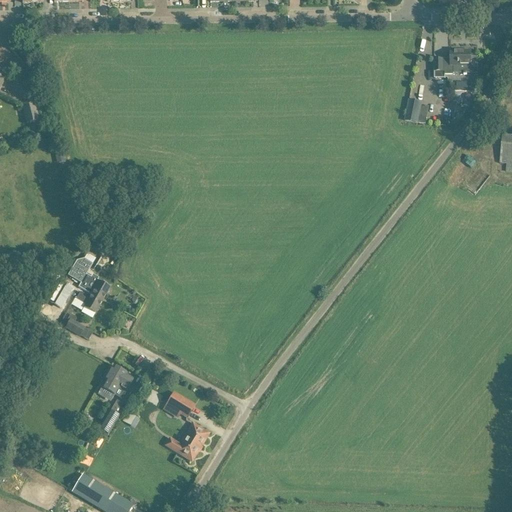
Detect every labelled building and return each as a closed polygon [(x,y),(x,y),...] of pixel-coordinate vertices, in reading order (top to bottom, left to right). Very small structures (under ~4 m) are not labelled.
[(471,68),(471,52),(451,52),(451,61),(443,61),(443,60),(435,60),(435,79),(445,79),(445,75),(453,75),(453,68),(471,68)] [(417,123),(421,105),(421,103),(408,100),(404,120),(417,123)] [(26,124),(39,121),(35,102),(21,105),(26,124)] [(511,136),(502,136),(500,163),(507,164),(506,173),(511,173),(511,136)] [(77,263),(68,278),(81,285),(79,288),(80,289),(89,294),(89,295),(91,296),(102,302),(110,288),(101,284),(93,279),(87,276),(93,266),(84,261),(77,263)] [(62,284),(50,303),(60,309),(71,290),(62,284)] [(79,292),(71,305),(82,312),(84,308),(95,314),(102,302),(91,296),(90,298),(79,292)] [(40,312),(28,330),(33,334),(41,322),(42,321),(47,314),(42,310),(40,312)] [(85,328),(84,328),(70,320),(66,328),(80,337),(85,328)] [(27,332),(24,336),(34,343),(36,339),(32,336),(27,332)] [(129,389),(134,380),(126,376),(127,374),(114,366),(109,375),(98,394),(109,401),(112,395),(114,396),(119,387),(127,392),(129,389)] [(187,419),(195,406),(174,394),(166,406),(187,419)] [(99,429),(97,433),(106,439),(108,435),(112,429),(119,417),(125,407),(116,401),(110,411),(99,429)] [(123,421),(133,428),(139,419),(129,413),(123,421)] [(192,463),(209,435),(193,425),(180,447),(168,440),(164,446),(192,463)] [(83,476),(72,494),(101,511),(118,511),(125,502),(116,496),(83,476)]
